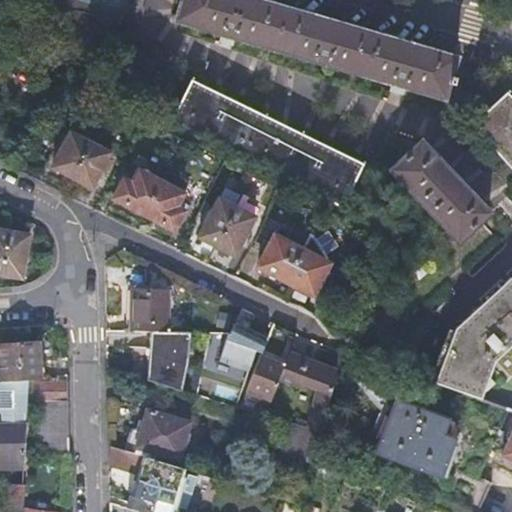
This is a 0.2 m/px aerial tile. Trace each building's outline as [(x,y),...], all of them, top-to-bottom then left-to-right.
[(258,0),(179,0),(173,20),(442,98),(454,57),(258,0)] [(361,160),(191,77),(168,123),(340,206),(362,160),(361,160)] [(470,124),(511,169),(511,168),(511,99),(505,92),(470,124)] [(104,166),(108,158),(105,157),(107,152),(68,131),(65,136),(62,135),(58,142),(61,144),(50,166),(57,170),(82,183),(89,187),(101,164),(104,166)] [(456,241),(487,212),(419,140),(388,169),(456,241)] [(174,206),(181,192),(158,181),(136,169),(129,183),(121,179),(111,198),(118,201),(157,221),(172,229),(182,210),(174,206)] [(158,181),(181,192),(186,183),(163,171),(158,181)] [(240,194),(233,206),(251,215),(255,209),(242,202),(245,196),(240,194)] [(251,215),(233,206),(216,198),(197,236),(203,239),(222,249),(232,254),(252,216),(251,215)] [(0,273),(19,277),(27,234),(0,229),(0,273)] [(264,271),(275,276),(290,284),(299,289),(310,294),(326,262),(272,233),(255,266),(264,271)] [(511,279),(509,276),(468,315),(459,325),(445,346),(433,384),(487,401),(511,409),(511,279)] [(131,331),(150,331),(168,331),(166,291),(130,291),(131,331)] [(263,339),(229,324),(226,332),(224,332),(212,363),(238,374),(248,352),(255,355),(258,349),(259,347),(263,339)] [(131,331),(111,331),(112,349),(151,348),(150,331),(131,331)] [(263,339),(259,347),(273,353),(279,341),(264,334),(263,339)] [(172,339),(162,366),(192,378),(203,351),(172,339)] [(0,343),(0,377),(0,383),(29,381),(42,380),(39,341),(0,343)] [(309,393),(303,430),(315,434),(327,377),(281,356),(276,370),(271,381),(296,392),(298,388),(309,393)] [(138,369),(106,360),(106,375),(154,388),(157,377),(138,371),(138,369)] [(266,382),(271,384),(271,381),(276,370),(253,360),(239,394),(258,402),(266,382)] [(0,463),(23,463),(24,456),(29,386),(29,381),(0,383),(0,463)] [(29,386),(24,456),(68,455),(67,384),(29,386)] [(388,400),(371,455),(436,476),(449,438),(437,434),(442,417),(388,400)] [(511,409),(487,401),(472,439),(511,459),(511,409)] [(129,429),(122,452),(149,460),(152,451),(177,459),(188,422),(146,409),(140,429),(133,427),(129,429)] [(281,428),(272,457),(299,465),(308,437),(281,428)] [(122,452),(107,447),(105,463),(137,473),(130,504),(105,497),(105,505),(133,511),(167,511),(182,470),(149,460),(122,452)] [(21,511),(20,508),(22,486),(7,485),(5,507),(4,511),(21,511)]
